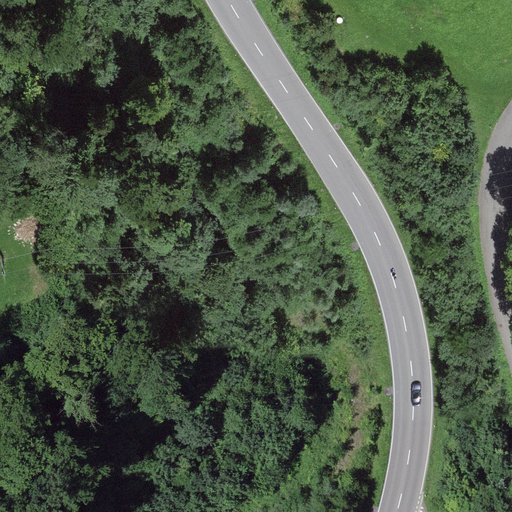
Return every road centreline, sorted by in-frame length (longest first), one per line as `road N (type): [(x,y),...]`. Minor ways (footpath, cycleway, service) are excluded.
road 1 (tertiary): [(229,0),(371,221),(395,280),(415,406),(397,511)]
road 2 (track): [(313,310),(356,368),(363,416),(349,471),(315,511)]
